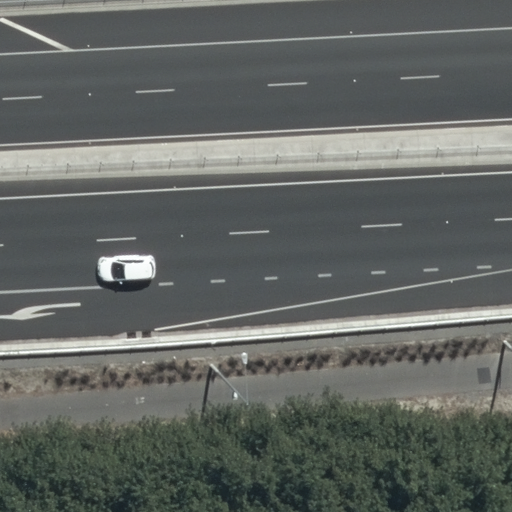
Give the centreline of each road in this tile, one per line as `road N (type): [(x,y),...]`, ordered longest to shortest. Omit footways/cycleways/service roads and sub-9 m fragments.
road 1 (trunk): [(0,99),(511,74)]
road 2 (trunk): [(394,228),(71,316),(0,319)]
road 3 (trunk): [(394,228),(0,249)]
